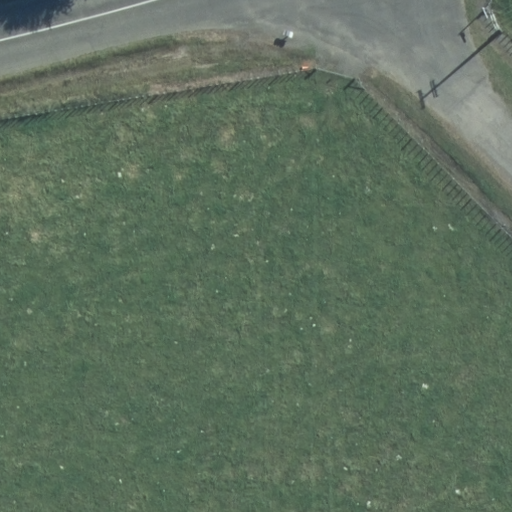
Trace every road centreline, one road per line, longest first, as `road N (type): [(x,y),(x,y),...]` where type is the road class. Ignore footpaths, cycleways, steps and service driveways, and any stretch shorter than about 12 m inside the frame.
road 1 (residential): [(389,0),(511,132)]
road 2 (residential): [(0,37),(145,0)]
